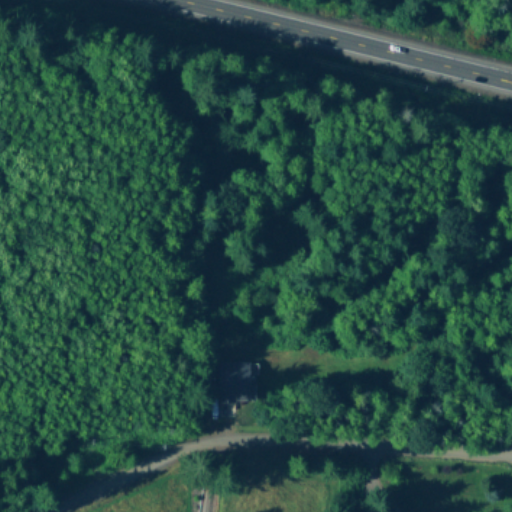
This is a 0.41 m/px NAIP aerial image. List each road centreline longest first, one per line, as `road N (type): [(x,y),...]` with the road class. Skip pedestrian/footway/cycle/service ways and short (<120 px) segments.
road 1 (residential): [(26,511),(177,445),(329,440),(511,457)]
road 2 (trunk): [(164,0),(511,85)]
